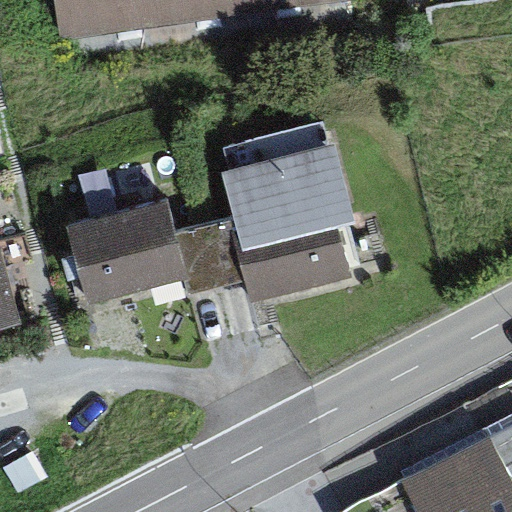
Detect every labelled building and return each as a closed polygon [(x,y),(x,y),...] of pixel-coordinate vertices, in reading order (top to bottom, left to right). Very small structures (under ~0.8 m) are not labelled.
[(71,0),(77,41),(385,0),(71,0)] [(341,144),(252,168),(265,212),(338,192),(353,188),(341,144)] [(265,212),(242,218),(257,275),(264,300),(360,273),(338,192),(265,212)] [(167,200),(71,224),(91,303),(187,280),(176,235),(167,200)] [(187,280),(190,292),(257,275),(242,218),(176,235),(187,280)] [(0,327),(26,320),(4,240),(0,240),(0,327)] [(511,511),(511,449),(500,428),(409,479),(426,511),(511,511)] [(345,511),(426,511),(409,479),(345,511)]
